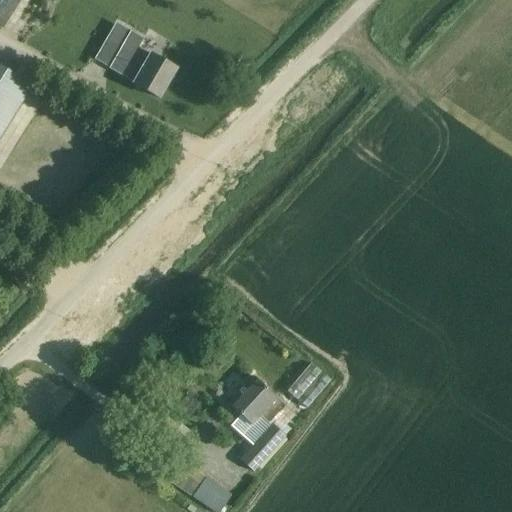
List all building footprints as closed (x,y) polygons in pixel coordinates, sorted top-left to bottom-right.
[(0,0),(0,25),(4,28),(21,0),(0,0)] [(142,39),(130,32),(108,69),(133,84),(158,98),(175,69),(158,59),(150,55),(137,48),(142,39)] [(0,136),(31,87),(0,67),(0,136)] [(78,357),(85,348),(76,342),(70,351),(78,357)] [(309,379),(327,395),(352,367),(334,351),(309,379)] [(276,400),(267,392),(252,378),(227,405),(240,417),(230,427),(252,447),(239,462),(251,473),(284,437),(272,426),(270,427),(268,424),(283,408),(275,400),(276,400)] [(174,458),(161,476),(212,511),(219,511),(230,497),(174,458)] [(208,458),(199,471),(243,504),(253,491),(208,458)]
